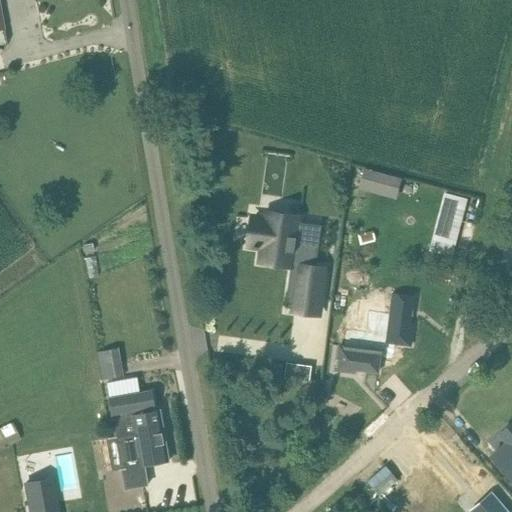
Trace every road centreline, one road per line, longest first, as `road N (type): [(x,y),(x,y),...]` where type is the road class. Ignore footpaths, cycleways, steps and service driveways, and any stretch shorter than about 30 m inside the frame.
road 1 (unclassified): [(215,511),(125,0)]
road 2 (residential): [(294,511),(511,327)]
road 3 (track): [(461,371),(461,326),(511,125)]
